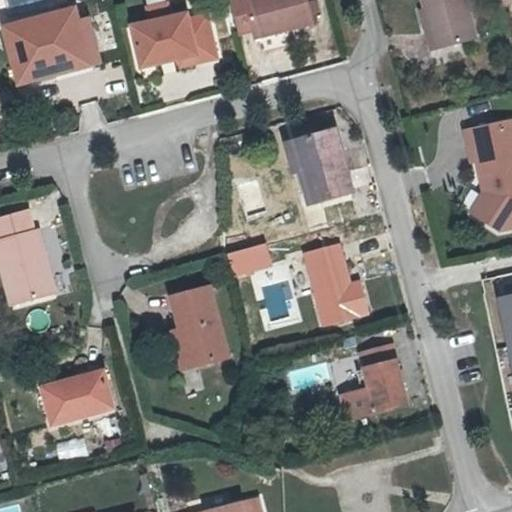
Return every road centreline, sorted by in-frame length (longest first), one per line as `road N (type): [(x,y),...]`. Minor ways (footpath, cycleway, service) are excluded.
road 1 (residential): [(362,90),(474,511)]
road 2 (residential): [(66,153),(339,80),(362,90)]
road 3 (residential): [(66,153),(105,286)]
